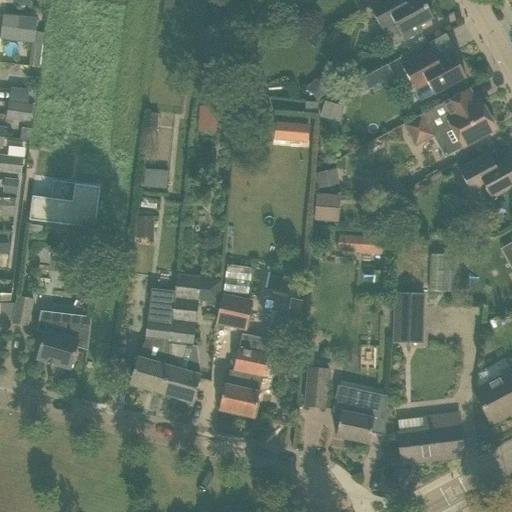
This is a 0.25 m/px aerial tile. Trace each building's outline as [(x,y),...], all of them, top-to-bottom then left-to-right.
[(380,0),(369,6),(383,30),(396,23),(405,40),(422,31),(419,26),(434,18),(423,0),(407,0),(400,4),(398,0),(380,0)] [(3,14),(1,27),(36,31),(37,18),(3,14)] [(36,31),(1,27),(0,36),(0,38),(1,39),(35,42),(36,31)] [(417,100),(421,102),(466,78),(453,53),(438,61),(431,48),(402,65),(415,90),(416,89),(415,96),(417,100)] [(28,103),(29,92),(30,90),(11,88),(10,101),(28,103)] [(433,133),(450,123),(463,146),(495,129),(479,101),(476,103),(468,89),(404,124),(415,146),(434,136),(433,133)] [(6,119),(31,123),(33,105),(8,101),(6,119)] [(200,107),(197,130),(217,132),(219,109),(200,107)] [(158,129),(159,115),(148,114),(147,128),(158,129)] [(309,122),(297,121),(296,138),(308,139),(309,122)] [(492,199),(511,188),(511,160),(510,157),(490,167),(484,156),(489,154),(488,153),(458,169),(472,194),(485,187),(492,199)] [(0,154),(0,172),(21,174),(23,157),(0,154)] [(166,188),(169,170),(145,167),(143,185),(166,188)] [(336,169),(315,174),(318,189),(340,184),(336,169)] [(2,193),(17,195),(18,180),(5,179),(2,193)] [(97,212),(100,188),(75,184),(73,201),(32,196),(29,220),(77,226),(76,232),(94,235),(97,212)] [(340,195),(316,194),(314,221),(338,222),(340,195)] [(15,207),(10,207),(0,207),(0,217),(13,217),(15,207)] [(361,254),(385,255),(386,239),(362,237),(361,254)] [(455,289),(453,252),(429,253),(430,290),(455,289)] [(161,394),(194,403),(202,375),(179,368),(186,346),(193,347),(196,323),(200,281),(178,279),(177,286),(176,286),(175,296),(172,345),(170,366),(161,394)] [(170,366),(172,345),(175,296),(151,293),(148,317),(145,341),(138,357),(129,385),(161,394),(170,366)] [(425,294),(394,293),(392,343),(423,344),(425,294)] [(216,325),(246,331),(253,300),(222,294),(216,325)] [(17,296),(11,323),(28,327),(34,299),(17,296)] [(1,314),(0,313),(0,317),(0,324),(10,324),(14,303),(1,303),(1,314)] [(71,368),(76,348),(88,351),(91,317),(41,311),(37,330),(45,333),(37,358),(71,368)] [(268,355),(266,354),(269,339),(240,333),(236,352),(238,353),(234,370),(243,372),(240,387),(225,384),(219,410),(254,417),(260,392),(268,355)] [(305,407),(325,409),(328,369),(308,367),(305,407)] [(511,371),(474,391),(491,424),(507,415),(505,411),(511,406),(511,371)] [(342,411),(336,436),(369,443),(378,402),(355,397),(351,413),(342,411)] [(458,412),(438,415),(422,417),(424,429),(398,432),(402,464),(464,456),(460,425),(458,412)]
